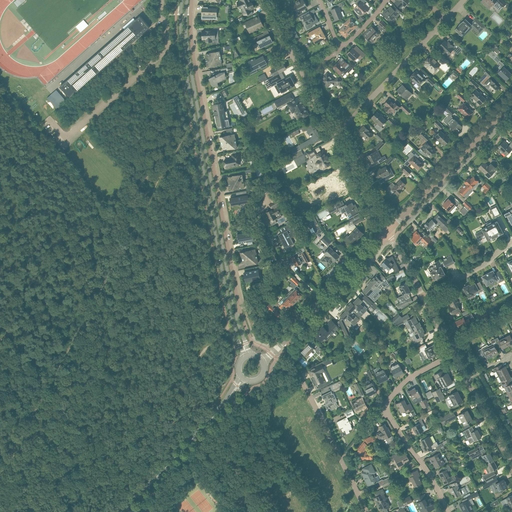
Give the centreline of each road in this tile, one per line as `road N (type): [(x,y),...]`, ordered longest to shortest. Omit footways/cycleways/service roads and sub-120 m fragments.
road 1 (tertiary): [(181,0),(183,62),(240,358)]
road 2 (tertiary): [(236,315),(188,61),(186,0)]
road 3 (residential): [(236,315),(191,0)]
road 4 (residential): [(387,231),(511,103)]
road 5 (residential): [(366,511),(293,363)]
road 6 (residential): [(335,135),(445,19)]
road 7 (tertiary): [(123,511),(222,406)]
road 8 (residential): [(511,464),(453,354)]
road 9 (residential): [(446,511),(382,407)]
